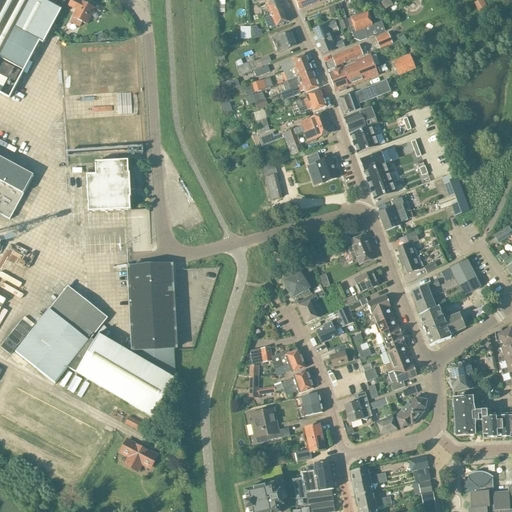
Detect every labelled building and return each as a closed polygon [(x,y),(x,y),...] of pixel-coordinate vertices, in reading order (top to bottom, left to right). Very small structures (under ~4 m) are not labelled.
[(0,0),(0,91),(7,79),(0,75),(0,58),(24,71),(39,41),(43,43),(49,31),(51,32),(54,33),(55,31),(58,26),(53,24),(60,11),(65,0),(0,0)] [(86,25),(94,9),(76,0),(70,0),(68,6),(76,10),(70,22),(79,27),(81,22),(86,25)] [(277,14),(284,11),(279,0),(264,0),(269,9),(274,7),(277,14)] [(296,0),(300,9),(320,2),(319,0),(296,0)] [(485,0),(480,0),(475,3),(482,15),(491,10),(485,0)] [(339,4),(328,8),(330,14),(341,9),(339,4)] [(274,7),(269,9),(271,15),(263,18),(268,30),(289,22),(284,11),(277,14),(274,7)] [(368,13),(360,16),(367,38),(385,32),(382,21),(372,25),(368,13)] [(347,19),(350,26),(354,25),(356,31),(352,32),(354,38),(360,41),(367,38),(360,16),(351,19),(351,18),(347,19)] [(349,26),(350,26),(347,19),(339,22),(342,30),(349,27),(349,26)] [(316,43),(331,38),(328,31),(337,27),(335,22),(313,30),(315,35),(313,36),(316,43)] [(257,26),(250,27),(251,39),(261,36),(260,30),(258,30),(257,26)] [(284,51),(296,46),(291,33),(279,37),(284,51)] [(392,43),(388,33),(376,39),(380,48),(392,43)] [(331,38),(316,43),(319,51),(321,50),(323,56),(335,51),(344,47),(342,41),(333,44),(331,38)] [(336,66),(363,55),(359,46),(332,57),(336,66)] [(284,73),(309,63),(306,55),(292,60),(280,64),(284,73)] [(350,74),(374,65),(371,55),(355,61),(356,63),(329,74),(333,83),(337,82),(336,79),(339,78),(340,81),(344,79),(343,77),(346,75),(347,78),(351,77),(350,74)] [(415,68),(410,55),(393,61),(398,74),(415,68)] [(269,56),(255,62),(257,67),(271,62),(269,56)] [(257,67),(255,62),(254,60),(237,67),(240,75),(257,68),(257,67)] [(21,71),(3,62),(0,67),(0,74),(15,82),(21,71)] [(286,82),(292,79),(313,71),(309,63),(284,73),(283,73),(286,82)] [(378,75),(374,65),(350,74),(351,77),(347,78),(350,86),(378,75)] [(270,72),(268,66),(254,72),(256,77),(270,72)] [(313,71),(299,77),(300,79),(293,82),(295,87),(316,79),(313,71)] [(337,82),(333,83),(336,92),(350,86),(347,78),(346,75),(343,77),(344,79),(340,81),(339,78),(336,79),(337,82)] [(224,91),(240,86),(237,79),(222,85),(224,91)] [(316,79),(295,87),(295,88),(280,94),(283,101),(300,95),(299,93),(305,91),(306,93),(319,88),(316,79)] [(251,84),(254,93),(261,91),(267,89),(265,80),(251,84)] [(392,92),(387,80),(337,99),(343,116),(361,109),(359,104),(392,92)] [(295,102),(298,109),(324,98),(320,90),(307,96),(308,99),(301,101),(301,100),(295,102)] [(262,92),(253,95),(256,102),(265,99),(262,92)] [(324,98),(298,109),(301,115),(306,113),(305,111),(312,109),(313,112),(327,107),(324,98)] [(266,100),(255,104),(257,108),(267,104),(266,100)] [(254,113),(256,120),(265,118),(271,116),(269,108),(254,113)] [(344,118),(350,134),(377,123),(371,108),(344,118)] [(303,132),(329,122),(325,112),(299,122),(303,132)] [(265,118),(256,120),(259,128),(267,125),(265,118)] [(329,122),(303,132),(307,142),(309,142),(312,143),(316,141),(317,139),(319,138),(319,137),(332,132),(329,122)] [(350,134),(354,144),(376,136),(372,126),(350,134)] [(284,133),(286,138),(296,134),(294,129),(284,133)] [(296,134),(286,138),(293,157),(303,153),(296,134)] [(376,136),(354,144),(357,154),(380,146),(380,145),(376,136)] [(382,152),(360,161),(364,172),(365,171),(385,164),(386,163),(387,163),(393,161),(392,161),(389,150),(382,153),(382,152)] [(319,163),(326,183),(338,179),(341,178),(333,157),(323,160),(322,160),(320,153),(308,157),(311,164),(312,166),(319,163)] [(34,175),(0,157),(0,214),(10,219),(34,175)] [(129,174),(128,162),(95,163),(96,176),(86,176),(87,200),(96,200),(96,203),(87,203),(88,213),(126,211),(130,211),(130,199),(131,199),(130,192),(135,191),(134,181),(130,181),(130,174),(129,174)] [(365,171),(364,172),(368,181),(390,173),(387,163),(386,163),(385,164),(365,171)] [(272,164),(262,167),(271,201),(280,198),(272,164)] [(390,173),(368,181),(371,191),(394,183),(390,173)] [(452,180),(444,183),(449,197),(455,195),(462,192),(455,173),(454,173),(450,175),(452,180)] [(394,183),(371,191),(375,201),(375,202),(398,193),(398,192),(397,193),(394,183)] [(456,215),(456,216),(469,211),(469,210),(462,192),(455,195),(458,202),(452,205),(456,215)] [(380,213),(383,222),(405,213),(402,205),(403,204),(401,198),(392,201),(394,208),(380,213)] [(383,222),(386,231),(401,225),(399,223),(413,217),(411,211),(405,213),(383,222)] [(510,236),(511,234),(511,231),(509,227),(493,236),(498,243),(510,236)] [(400,262),(416,256),(411,243),(419,240),(416,232),(406,236),(409,244),(397,249),(400,256),(398,257),(400,262)] [(343,252),(345,256),(370,247),(366,235),(350,240),(353,248),(343,252)] [(370,247),(345,256),(347,262),(353,260),(352,256),(356,255),(357,258),(360,264),(375,259),(370,247)] [(511,255),(502,262),(511,275),(511,274),(511,255)] [(416,256),(400,262),(402,268),(404,267),(407,274),(421,269),(416,256)] [(310,257),(300,263),(307,274),(316,268),(310,257)] [(324,257),(314,260),(316,266),(326,263),(324,257)] [(459,287),(477,279),(471,268),(467,259),(449,268),(459,287)] [(427,274),(438,268),(434,262),(424,267),(427,274)] [(128,268),(132,351),(174,349),(170,265),(152,266),(128,268)] [(441,272),(446,281),(453,278),(448,268),(441,272)] [(300,299),(311,292),(299,271),(283,281),(293,298),(298,296),(300,299)] [(360,294),(378,286),(372,272),(354,280),(360,294)] [(327,274),(320,276),(323,286),(329,285),(327,274)] [(477,279),(459,287),(464,295),(481,288),(477,279)] [(415,303),(431,297),(429,291),(433,289),(440,286),(437,280),(430,283),(431,284),(427,286),(411,292),(415,303)] [(355,285),(346,289),(349,296),(358,292),(355,285)] [(174,349),(132,351),(133,354),(99,335),(101,332),(100,332),(95,341),(90,338),(106,318),(66,287),(15,353),(54,384),(67,367),(76,373),(152,418),(168,392),(175,379),(175,351),(174,349)] [(326,296),(323,290),(315,293),(297,302),(299,306),(297,307),(305,324),(319,317),(312,302),(318,299),(326,296)] [(372,314),(390,308),(391,307),(387,295),(367,302),(372,314)] [(420,315),(436,308),(431,297),(415,303),(420,315)] [(349,311),(367,302),(365,298),(347,306),(349,311)] [(436,308),(420,315),(419,316),(430,346),(451,338),(450,336),(465,329),(459,313),(443,320),(438,307),(436,308)] [(325,318),(327,323),(323,325),(324,327),(316,331),(322,343),(337,336),(333,327),(341,324),(343,328),(353,323),(346,308),(325,318)] [(375,323),(394,316),(390,308),(372,314),(375,323)] [(378,333),(397,326),(394,316),(375,323),(378,333)] [(26,317),(1,346),(10,354),(36,326),(26,317)] [(375,336),(379,345),(402,336),(398,325),(397,326),(378,333),(379,334),(375,336)] [(502,343),(511,339),(511,328),(503,333),(501,329),(495,333),(496,340),(497,340),(500,339),(502,343)] [(360,334),(353,337),(355,342),(362,339),(360,334)] [(382,354),(386,352),(404,345),(405,345),(402,336),(379,345),(382,354)] [(504,353),(511,350),(511,339),(502,343),(504,346),(502,347),(504,353)] [(408,354),(404,345),(386,352),(389,361),(408,354)] [(279,368),(302,359),(298,350),(289,354),(288,351),(271,357),(269,348),(259,350),(262,364),(271,362),(272,366),(274,371),(279,369),(279,368)] [(507,363),(511,361),(511,350),(504,353),(504,355),(498,357),(499,363),(506,360),(507,363)] [(333,367),(347,363),(343,352),(330,357),(333,367)] [(411,364),(408,354),(389,361),(389,362),(390,363),(392,371),(411,364)] [(493,357),(486,359),(489,371),(495,369),(493,357)] [(305,368),(302,359),(279,368),(279,369),(274,371),(277,376),(290,371),(291,373),(305,368)] [(510,373),(511,372),(511,361),(507,363),(508,366),(501,368),(503,375),(510,373)] [(416,375),(412,363),(411,364),(392,371),(393,372),(397,382),(391,384),(393,390),(405,386),(403,380),(416,375)] [(469,375),(473,375),(471,366),(465,368),(464,363),(449,366),(448,369),(450,379),(469,375)] [(250,367),(249,377),(258,377),(259,367),(250,367)] [(369,371),(364,373),(367,382),(378,378),(374,369),(369,371)] [(281,384),(283,390),(287,388),(310,380),(306,371),(292,376),(293,379),(281,384)] [(472,389),(469,375),(450,379),(453,393),(454,393),(455,399),(469,398),(468,390),(472,389)] [(249,377),(249,389),(258,389),(258,377),(249,377)] [(287,388),(283,390),(286,396),(298,392),(299,394),(313,389),(310,380),(287,388)] [(369,387),(368,387),(368,388),(369,391),(372,399),(378,397),(374,385),(369,387)] [(415,387),(403,392),(405,398),(417,393),(415,387)] [(258,389),(249,389),(249,398),(258,398),(260,398),(260,395),(267,394),(267,389),(258,390),(258,389)] [(366,420),(369,418),(369,417),(372,417),(364,392),(355,395),(357,402),(344,406),(349,423),(363,419),(366,420)] [(301,407),(320,403),(318,394),(299,398),(301,407)] [(405,407),(418,419),(422,413),(422,411),(425,407),(426,401),(415,398),(415,399),(412,399),(405,407)] [(488,437),(487,417),(486,410),(470,411),(470,405),(472,405),(472,398),(469,398),(455,399),(454,399),(456,436),(475,435),(474,427),(475,421),(481,421),(482,437),(488,437)] [(320,403),(301,407),(303,417),(322,413),(320,403)] [(412,425),(418,419),(405,407),(397,416),(398,419),(397,419),(401,430),(407,427),(410,424),(412,425)] [(256,434),(256,438),(267,436),(268,441),(290,436),(289,429),(278,431),(273,409),(251,414),(253,424),(251,424),(254,435),(256,434)] [(126,423),(137,430),(141,423),(130,416),(126,423)] [(381,437),(397,431),(392,417),(376,423),(381,437)] [(307,441),(322,438),(319,425),(304,428),(307,441)] [(322,438),(307,441),(309,450),(296,453),(298,461),(311,458),(310,453),(324,450),(322,438)] [(149,468),(156,455),(128,440),(121,453),(129,457),(125,464),(138,471),(141,463),(149,468)] [(427,469),(429,468),(426,456),(414,458),(417,471),(427,469)] [(334,490),(330,462),(314,465),(314,466),(307,468),(308,472),(301,474),(302,479),(293,481),(296,499),(307,498),(310,506),(311,511),(335,511),(332,490),(334,490)] [(493,478),(493,477),(489,474),(483,472),(478,472),(472,473),(467,476),(468,479),(463,485),(463,490),(467,493),(470,493),(470,508),(468,508),(468,511),(511,511),(511,468),(511,469),(511,472),(511,484),(511,485),(508,488),(508,492),(493,493),(492,481),(492,477),(493,478)] [(350,472),(353,484),(386,478),(385,473),(376,475),(376,476),(369,478),(367,469),(350,472)] [(353,484),(356,497),(373,493),(371,484),(377,483),(378,485),(387,483),(386,478),(353,484)] [(243,502),(245,508),(245,511),(248,511),(280,511),(278,504),(282,503),(282,505),(283,505),(286,504),(287,511),(288,511),(290,511),(292,511),(295,510),(288,481),(277,484),(275,485),(274,483),(263,486),(264,486),(245,491),(246,496),(245,497),(246,501),(243,502)] [(419,483),(421,495),(432,493),(430,481),(419,483)] [(358,508),(391,501),(390,497),(382,499),(380,501),(375,502),(373,493),(356,497),(358,508)] [(421,495),(423,507),(434,504),(432,493),(421,495)] [(359,511),(376,511),(376,508),(381,506),(383,508),(392,506),(391,501),(358,508),(359,511)]
